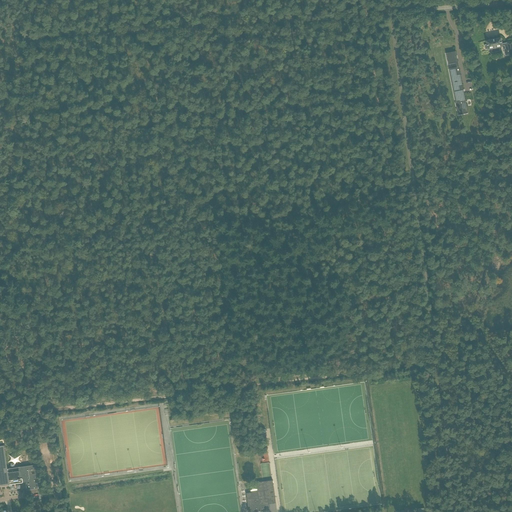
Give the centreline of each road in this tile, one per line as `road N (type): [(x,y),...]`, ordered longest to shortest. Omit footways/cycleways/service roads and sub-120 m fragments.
road 1 (track): [(396,222),(336,242),(258,307),(191,325),(144,320),(91,284),(38,313),(0,319)]
road 2 (track): [(0,416),(436,360)]
road 3 (track): [(0,244),(388,173)]
road 4 (track): [(139,32),(364,17)]
road 5 (track): [(330,185),(354,374)]
road 6 (track): [(388,173),(362,0)]
road 7 (track): [(7,223),(21,72)]
